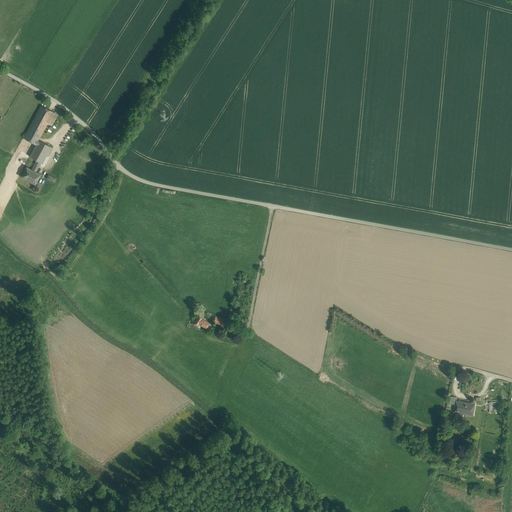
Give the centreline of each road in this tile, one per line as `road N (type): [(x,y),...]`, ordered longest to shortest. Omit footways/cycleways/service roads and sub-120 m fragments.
road 1 (unclassified): [(511,248),(141,181),(55,101),(0,70)]
road 2 (track): [(336,308),(400,346),(460,367)]
